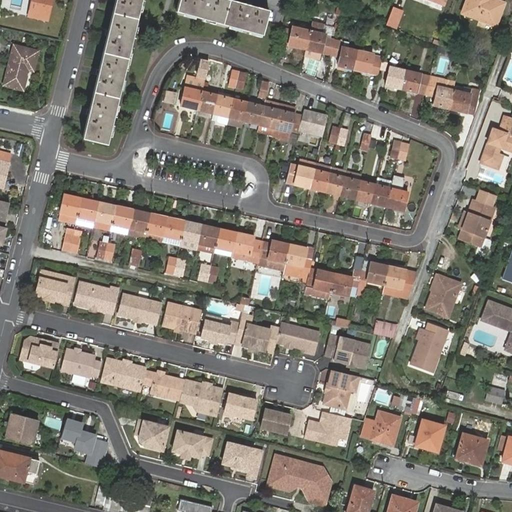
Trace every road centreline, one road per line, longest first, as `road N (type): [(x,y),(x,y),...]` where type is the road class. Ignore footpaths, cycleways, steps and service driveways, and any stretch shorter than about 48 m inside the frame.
road 1 (residential): [(257,207),(413,240),(449,157),(438,139),(210,47),(183,47),(159,67),(133,137)]
road 2 (residential): [(8,313),(295,380)]
road 3 (residential): [(232,490),(127,462),(104,409),(0,380)]
road 4 (residential): [(257,207),(263,178),(251,164),(133,137)]
road 5 (residential): [(8,313),(47,155)]
road 6 (residential): [(120,171),(257,207)]
road 7 (residential): [(54,132),(86,0)]
